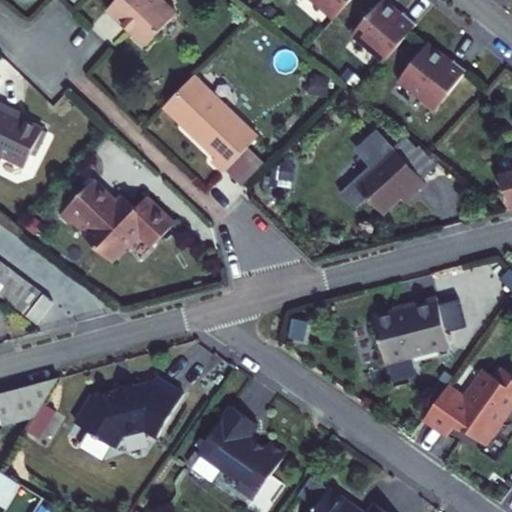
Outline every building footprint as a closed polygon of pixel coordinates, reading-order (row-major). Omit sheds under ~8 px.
[(165,0),(118,0),(110,9),(147,45),(179,13),(165,0)] [(316,0),(335,16),(349,0),(316,0)] [(372,5),(351,29),(386,59),(418,24),(404,12),(402,13),(387,0),(382,0),(375,8),(372,5)] [(439,107),(468,70),(455,59),(453,61),(429,43),(402,78),(439,107)] [(196,75),(165,106),(217,156),(214,162),(225,171),(259,136),(196,75)] [(18,109),(0,99),(0,156),(4,158),(5,155),(27,166),(47,128),(17,112),(18,109)] [(411,196),(428,180),(396,146),(388,154),(389,155),(357,184),(384,213),(408,192),(411,196)] [(511,150),(495,155),(511,208),(511,207),(511,150)] [(115,203),(93,178),(56,210),(64,220),(66,218),(80,233),(78,234),(103,262),(120,247),(121,249),(134,237),(146,251),(170,229),(145,200),(134,210),(122,197),(115,203)] [(0,292),(26,312),(42,289),(8,264),(0,257),(0,292)] [(378,317),(389,363),(452,349),(441,299),(408,307),(408,310),(378,317)] [(449,387),(425,419),(447,436),(459,420),(470,427),(467,432),(483,445),(499,422),(498,421),(509,406),(511,407),(511,404),(511,374),(505,369),(497,379),(490,374),(483,375),(474,388),(475,389),(467,400),(449,387)] [(146,427),(157,436),(185,394),(156,377),(150,383),(133,387),(132,383),(118,387),(119,391),(96,397),(92,395),(75,423),(115,447),(122,434),(146,427)] [(58,378),(6,392),(13,424),(33,418),(58,378)] [(0,422),(2,425),(13,424),(6,392),(0,393),(0,422)] [(231,406),(199,453),(239,481),(236,486),(255,499),(286,454),(269,442),(266,447),(250,436),(258,425),(231,406)] [(0,505),(6,509),(21,484),(0,470),(0,505)] [(315,509),(312,511),(385,511),(375,505),(370,511),(355,511),(353,510),(355,507),(329,489),(317,506),(314,506),(315,509)]
